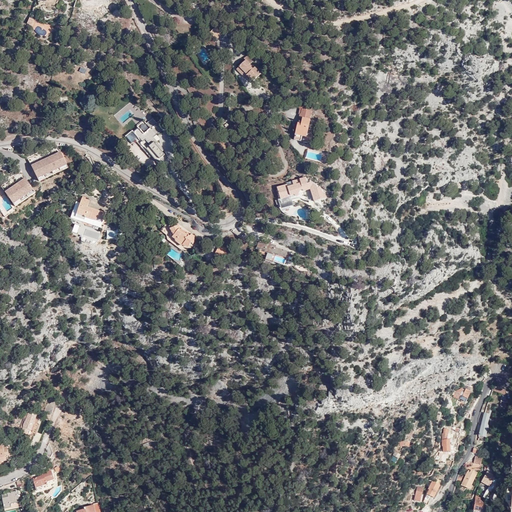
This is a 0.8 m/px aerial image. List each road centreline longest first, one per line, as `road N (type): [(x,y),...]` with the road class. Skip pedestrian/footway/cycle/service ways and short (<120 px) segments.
road 1 (residential): [(0,145),(75,143),(212,223),(233,218),(237,192),(184,121),(125,0)]
road 2 (unclassified): [(511,408),(505,380),(490,380),(468,455),(439,511)]
road 3 (track): [(268,0),(315,22),(422,0)]
